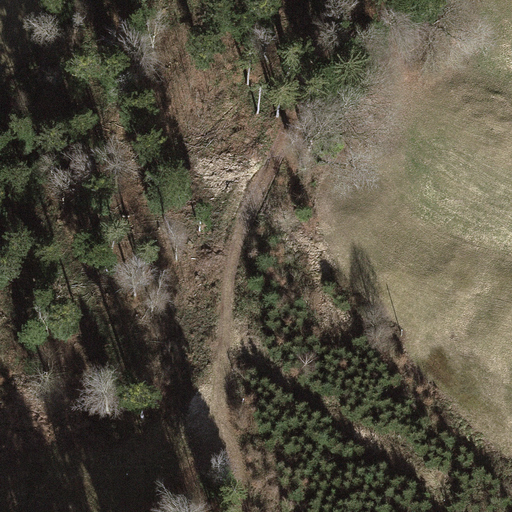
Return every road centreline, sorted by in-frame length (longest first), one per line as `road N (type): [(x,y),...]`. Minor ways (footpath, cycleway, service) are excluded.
road 1 (track): [(341,0),(227,261),(219,411)]
road 2 (track): [(88,511),(191,457),(219,411)]
